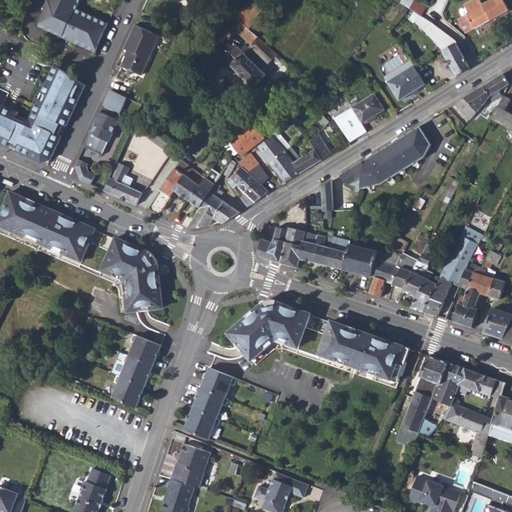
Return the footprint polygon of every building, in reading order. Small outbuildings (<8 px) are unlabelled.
[(49,0),(40,25),(96,51),(99,42),(109,22),(79,8),(82,0),(49,0)] [(400,0),(399,3),(410,10),(422,17),(426,8),(413,0),(400,0)] [(462,17),(458,19),(466,34),(508,11),(501,0),(491,0),(482,5),(479,0),(474,0),(464,6),(466,9),(468,13),(462,17)] [(239,19),(240,20),(250,29),(256,20),(264,8),(250,2),(239,19)] [(459,12),(462,17),(468,13),(466,9),(459,12)] [(422,25),(423,27),(425,28),(424,30),(442,50),(456,76),(470,68),(465,59),(460,50),(457,44),(453,39),(432,23),(427,18),(426,19),(422,25)] [(233,31),(239,37),(241,35),(244,39),(252,31),(250,29),(240,20),(233,31)] [(124,50),(129,52),(122,68),(128,70),(130,76),(135,73),(141,76),(160,36),(136,24),(124,50)] [(244,39),(251,45),(258,37),(253,32),(252,31),(244,39)] [(222,56),(254,87),(266,74),(263,71),(249,57),(254,53),(267,65),(274,59),(277,54),(271,49),(258,37),(251,45),(243,52),(235,44),(222,56)] [(263,71),(267,65),(254,53),(249,57),(263,71)] [(274,59),(279,63),(282,59),(277,54),(274,59)] [(17,110),(12,108),(0,132),(0,142),(8,147),(10,142),(18,146),(16,150),(33,158),(41,155),(50,159),(61,136),(57,134),(61,124),(66,126),(85,86),(53,64),(26,121),(14,116),(17,110)] [(414,67),(388,84),(399,101),(425,85),(414,67)] [(470,120),(489,98),(491,96),(499,91),(509,84),(503,73),(477,89),(455,104),(470,120)] [(20,88),(16,95),(21,98),(25,90),(20,88)] [(92,131),(84,147),(103,156),(122,116),(121,113),(128,98),(111,91),(94,126),(95,127),(93,131),(92,131)] [(493,101),(502,97),(499,91),(491,96),(493,101)] [(353,108),(363,124),(385,110),(375,94),(353,108)] [(511,129),(511,113),(506,110),(511,99),(504,95),(492,119),(511,129)] [(1,102),(0,102),(0,132),(12,108),(1,102)] [(319,121),(324,127),(330,122),(324,116),(319,121)] [(211,123),(213,124),(211,128),(218,133),(220,132),(223,127),(214,120),(211,123)] [(231,143),(239,153),(241,157),(265,139),(255,125),(232,141),(231,143)] [(381,184),(425,157),(432,144),(420,126),(382,150),(367,159),(365,166),(363,176),(360,188),(381,184)] [(220,132),(230,139),(233,134),(223,127),(220,132)] [(273,136),(287,152),(291,147),(303,135),(300,132),(288,144),(278,132),(273,136)] [(296,163),(300,174),(331,155),(318,133),(309,142),(314,151),(302,159),(296,163)] [(260,148),(270,164),(287,152),(273,136),(271,137),(260,148)] [(481,141),(474,155),(482,159),(489,145),(481,141)] [(225,149),(234,157),(239,153),(231,143),(226,147),(225,149)] [(287,152),(296,163),(302,159),(291,147),(287,152)] [(270,164),(285,183),(300,174),(296,163),(287,152),(270,164)] [(239,163),(240,164),(243,168),(246,173),(251,170),(259,164),(251,154),(239,163)] [(41,155),(33,158),(47,165),(50,159),(41,155)] [(89,163),(79,158),(75,167),(79,176),(89,172),(88,166),(89,163)] [(160,189),(170,197),(174,191),(175,190),(175,189),(185,174),(184,174),(190,167),(181,160),(160,189)] [(223,173),(228,177),(235,168),(234,167),(235,165),(234,165),(236,162),(232,160),(223,173)] [(358,180),(363,176),(365,166),(362,161),(351,169),(358,180)] [(104,191),(137,205),(142,193),(129,187),(122,184),(126,176),(129,168),(120,163),(112,180),(110,179),(104,191)] [(251,170),(263,186),(269,179),(259,164),(251,170)] [(175,190),(190,201),(206,178),(190,167),(184,174),(185,174),(175,189),(175,190)] [(236,174),(240,178),(246,173),(243,168),(240,170),(236,174)] [(230,182),(234,188),(238,185),(247,193),(241,198),(247,208),(270,192),(263,186),(251,170),(246,173),(240,178),(236,174),(230,182)] [(80,180),(91,185),(95,175),(89,172),(79,176),(80,180)] [(206,178),(215,185),(220,178),(210,172),(206,178)] [(122,184),(129,187),(133,179),(126,176),(122,184)] [(190,201),(201,208),(210,193),(214,187),(215,185),(206,178),(190,201)] [(15,182),(6,179),(4,183),(13,187),(14,185),(15,182)] [(448,205),(460,182),(455,179),(443,202),(445,203),(448,205)] [(321,187),(323,211),(334,210),(331,181),(321,187)] [(479,213),(480,211),(484,213),(494,191),(486,186),(484,190),(474,211),(479,213)] [(210,193),(220,199),(224,193),(214,187),(210,193)] [(188,228),(210,226),(215,218),(224,224),(240,213),(220,199),(210,193),(201,208),(194,219),(188,228)] [(96,229),(19,195),(7,223),(36,236),(34,240),(49,246),(51,243),(75,253),(74,257),(82,260),(96,229)] [(181,225),(188,228),(194,219),(187,216),(181,225)] [(479,243),(484,234),(471,228),(466,225),(462,234),(479,243)] [(298,268),(300,258),(307,231),(289,227),(288,229),(277,227),(273,242),(263,238),(258,255),(298,268)] [(327,265),(333,238),(307,231),(300,258),(327,265)] [(423,253),(430,238),(420,233),(415,243),(419,245),(416,251),(422,254),(423,253)] [(438,316),(453,283),(460,286),(467,268),(466,267),(469,261),(470,262),(479,243),(462,234),(438,284),(425,312),(438,316)] [(343,268),(349,243),(349,241),(333,237),(333,238),(327,265),(343,268)] [(131,311),(163,307),(158,264),(156,264),(148,253),(148,252),(116,238),(104,266),(122,275),(128,282),(131,311)] [(500,250),(503,244),(496,240),(492,246),(500,250)] [(371,275),(372,276),(379,251),(349,243),(343,268),(371,275)] [(381,297),(386,281),(393,283),(401,267),(397,266),(402,256),(386,251),(386,252),(380,250),(379,250),(379,251),(372,276),(375,276),(370,293),(381,297)] [(480,292),(489,295),(495,277),(485,274),(487,269),(488,270),(492,263),(496,264),(501,255),(490,250),(481,266),(477,265),(475,271),(468,288),(480,292)] [(148,253),(156,264),(158,264),(157,260),(153,255),(150,253),(148,252),(148,253)] [(404,288),(418,260),(405,254),(403,253),(402,256),(397,266),(401,267),(393,283),(404,288)] [(417,297),(411,307),(425,312),(438,284),(430,279),(423,276),(427,269),(432,257),(423,253),(422,254),(419,261),(418,260),(404,288),(404,291),(417,297)] [(461,286),(468,288),(475,271),(467,268),(460,286),(461,286)] [(430,279),(433,272),(427,269),(423,276),(430,279)] [(496,297),(500,299),(506,281),(495,277),(489,295),(496,297)] [(475,308),(480,292),(468,288),(462,304),(475,308)] [(300,343),(311,313),(277,301),(277,303),(263,306),(262,304),(229,333),(250,357),(271,338),(281,336),(300,343)] [(473,328),(478,309),(475,308),(462,304),(459,302),(453,321),(473,328)] [(504,338),(511,320),(511,313),(502,310),(493,307),(485,332),(504,338)] [(100,320),(94,318),(90,326),(97,329),(100,320)] [(400,377),(410,348),(332,320),(320,353),(329,356),(330,353),(355,361),(354,365),(369,370),(370,367),(400,377)] [(161,345),(133,333),(130,340),(134,342),(128,355),(125,354),(122,361),(126,362),(120,376),(117,374),(114,381),(117,383),(112,397),(136,407),(161,345)] [(39,360),(53,365),(57,355),(43,349),(39,360)] [(413,446),(419,432),(425,417),(434,398),(438,387),(442,384),(450,362),(429,354),(415,389),(416,390),(397,440),(413,446)] [(434,398),(452,406),(453,404),(458,392),(461,384),(459,384),(465,367),(450,362),(442,384),(438,387),(434,398)] [(237,378),(209,367),(184,429),(209,439),(214,425),(218,426),(221,419),(217,418),(223,404),(226,406),(229,399),(226,397),(231,384),(234,385),(237,378)] [(458,392),(466,395),(468,390),(471,391),(472,389),(491,396),(498,379),(465,367),(459,384),(461,384),(458,392)] [(491,396),(500,400),(502,395),(505,381),(498,379),(491,396)] [(489,434),(511,441),(511,398),(502,395),(500,400),(494,420),(493,424),(489,434)] [(444,418),(477,431),(471,453),(482,457),(489,434),(493,424),(482,420),(484,416),(453,404),(452,406),(444,417),(444,418)] [(482,420),(493,424),(494,420),(484,416),(482,420)] [(419,432),(431,437),(439,425),(425,417),(419,432)] [(433,437),(444,442),(446,436),(437,432),(434,434),(433,437)] [(176,461),(171,478),(195,486),(199,487),(211,452),(184,443),(180,453),(183,454),(180,462),(178,462),(176,461)] [(238,465),(232,463),(229,473),(235,475),(238,465)] [(86,480),(74,509),(81,511),(97,511),(100,506),(99,505),(101,500),(102,500),(106,489),(105,488),(110,475),(92,468),(87,481),(86,480)] [(309,484),(276,471),(269,489),(259,485),(254,496),(265,500),(262,507),(273,511),(282,511),(290,492),(304,497),(309,484)] [(418,476),(410,497),(411,499),(420,503),(422,502),(428,504),(429,502),(436,505),(433,511),(453,511),(461,492),(418,476)] [(195,486),(171,478),(165,495),(167,496),(165,501),(162,510),(169,511),(188,511),(189,508),(188,506),(195,486)] [(509,511),(502,509),(504,503),(507,504),(510,495),(473,480),(470,490),(492,498),(486,511),(509,511)] [(0,507),(11,511),(10,511),(21,511),(27,498),(18,495),(19,491),(0,483),(0,507)]
